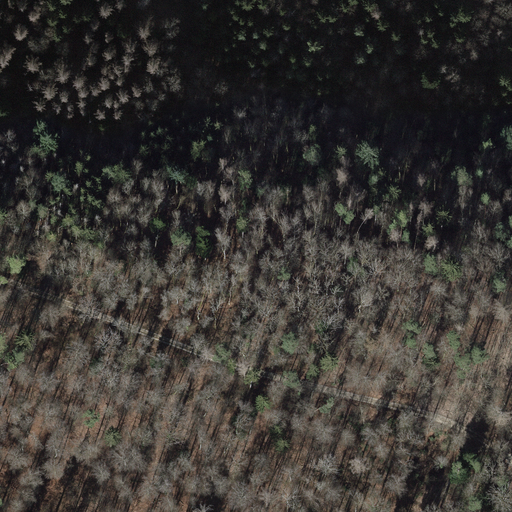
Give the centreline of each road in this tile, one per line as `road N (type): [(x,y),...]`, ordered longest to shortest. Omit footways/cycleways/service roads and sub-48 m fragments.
road 1 (track): [(511,457),(477,427),(310,385),(0,277)]
road 2 (track): [(511,121),(405,125),(328,109),(235,75),(147,0)]
